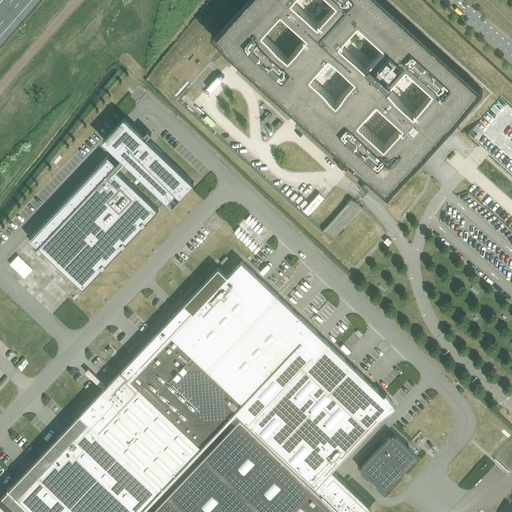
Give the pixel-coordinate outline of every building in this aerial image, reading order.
[(483,90),(383,0),(243,0),(211,35),(225,48),(388,195),(483,90)] [(511,108),(500,98),(468,133),(479,143),(490,154),(511,173),(511,108)] [(158,209),(117,169),(125,160),(130,164),(136,169),(135,170),(167,199),(172,204),(171,204),(172,204),(194,181),(147,137),(150,133),(151,133),(148,129),(143,134),(124,115),(102,139),(122,157),(116,163),(108,155),(30,238),(38,245),(36,247),(37,248),(39,246),(83,288),(158,209)] [(324,232),(316,241),(325,249),(361,210),(361,209),(359,207),(358,207),(355,210),(348,204),(348,205),(323,231),(323,232),(324,232)] [(366,511),(371,506),(332,468),(379,419),(396,406),(386,392),(384,394),(352,364),(242,259),(228,273),(227,273),(226,274),(219,266),(17,480),(0,497),(0,511),(366,511)] [(385,491),(418,456),(393,433),(360,468),(385,491)]
